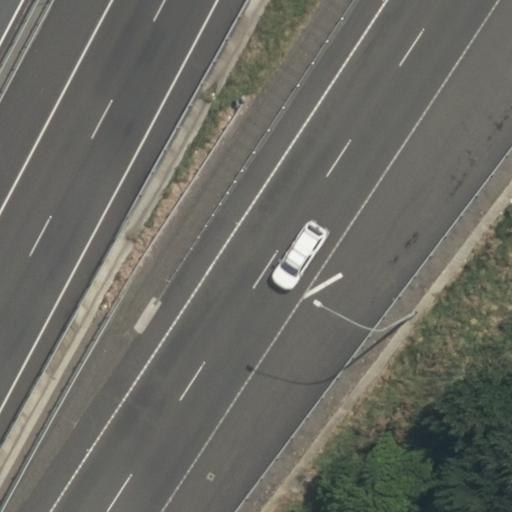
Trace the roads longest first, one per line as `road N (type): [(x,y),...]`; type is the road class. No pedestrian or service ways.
road 1 (motorway): [(432,0),(97,511)]
road 2 (motorway): [(153,0),(0,292)]
